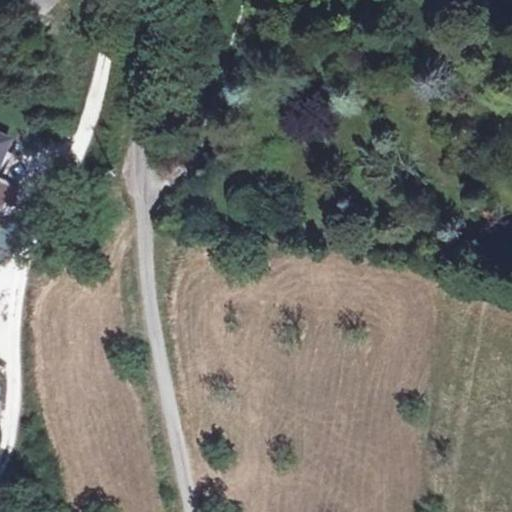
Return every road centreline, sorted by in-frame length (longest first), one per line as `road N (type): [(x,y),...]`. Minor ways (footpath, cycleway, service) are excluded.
road 1 (residential): [(153,0),(146,210),(154,300),(196,511)]
road 2 (track): [(116,0),(86,130),(21,282),(12,435),(0,464)]
road 3 (track): [(47,0),(86,130)]
